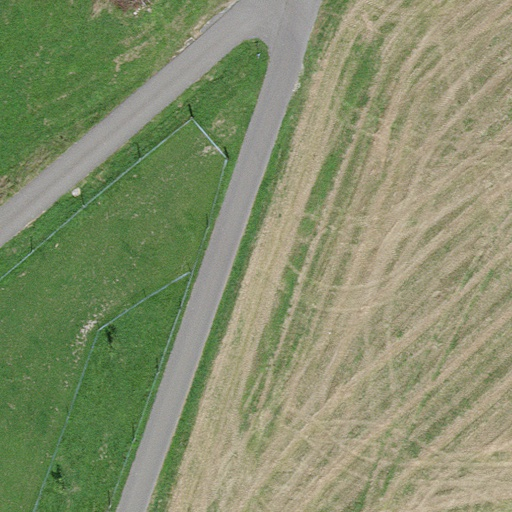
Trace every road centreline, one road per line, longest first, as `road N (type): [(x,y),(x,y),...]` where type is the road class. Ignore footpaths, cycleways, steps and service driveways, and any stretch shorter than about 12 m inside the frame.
road 1 (track): [(134,511),(310,0)]
road 2 (track): [(0,211),(249,0)]
